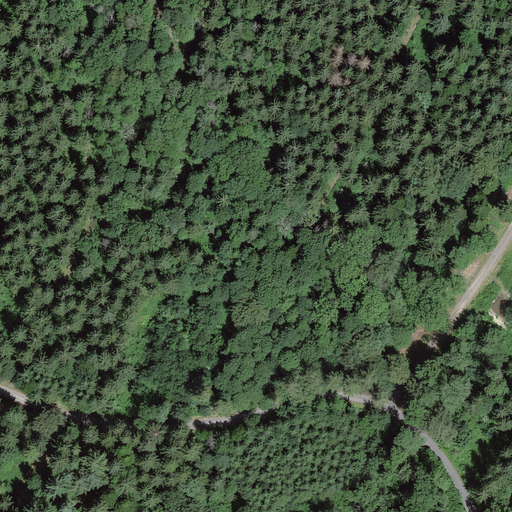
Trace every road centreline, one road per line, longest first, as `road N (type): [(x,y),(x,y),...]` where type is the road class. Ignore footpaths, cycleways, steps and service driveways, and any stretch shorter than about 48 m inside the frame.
road 1 (unclassified): [(0,392),(121,424),(234,419),(352,396),(390,409),(421,434),(472,511)]
road 2 (track): [(0,392),(225,0)]
